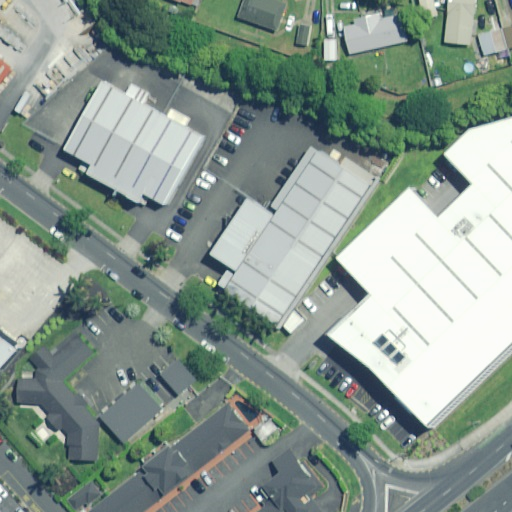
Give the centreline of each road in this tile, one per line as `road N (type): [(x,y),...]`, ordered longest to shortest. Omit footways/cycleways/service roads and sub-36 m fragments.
road 1 (unknown): [(130,270),(211,145),(192,120),(124,84),(92,86),(30,195)]
road 2 (tertiary): [(317,412),(0,172)]
road 3 (tertiary): [(317,412),(391,470),(470,473)]
road 4 (unknown): [(26,0),(49,28),(47,49),(0,135)]
